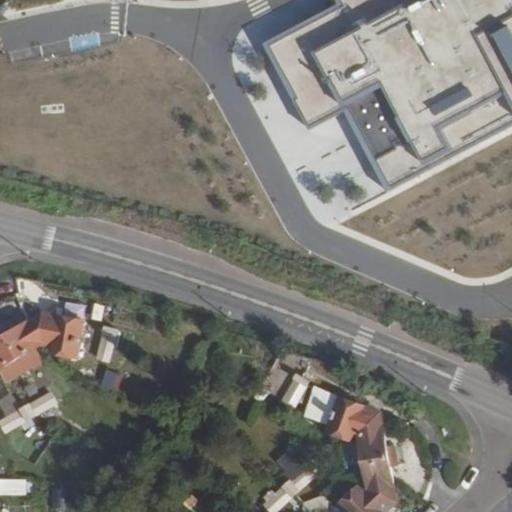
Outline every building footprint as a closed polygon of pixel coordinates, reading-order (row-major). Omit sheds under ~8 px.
[(383,195),(511,126),(511,0),(329,0),(333,6),(260,44),(304,130),(340,110),(383,195)] [(26,324),(40,346),(42,345),(52,347),(51,354),(75,358),(81,324),(38,317),(34,319),(26,324)] [(0,338),(1,340),(0,340),(0,368),(40,346),(26,324),(14,331),(10,325),(0,330),(0,338)] [(104,327),(96,358),(109,362),(117,331),(104,327)] [(296,378),(284,405),(297,410),(308,382),(296,378)] [(49,394),(0,421),(7,433),(55,406),(49,394)] [(342,400),(329,434),(350,443),(353,436),(362,440),(384,435),(384,432),(380,414),(342,400)] [(363,443),(369,475),(371,486),(393,483),(394,483),(391,467),(398,466),(394,449),(387,450),(384,435),(362,440),(363,443)] [(309,462),(287,483),(296,493),(320,472),(309,462)] [(287,483),(264,502),(272,511),(274,511),(296,493),(287,483)] [(360,485),(340,502),(348,511),(383,511),(396,500),(394,483),(393,483),(371,486),(366,491),(360,485)] [(333,511),(329,496),(313,500),(316,511),(333,511)]
